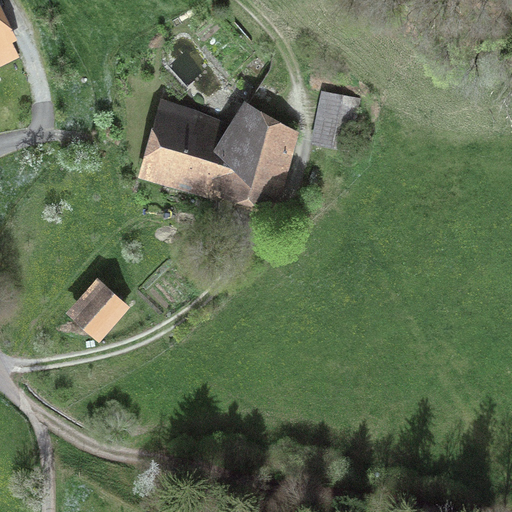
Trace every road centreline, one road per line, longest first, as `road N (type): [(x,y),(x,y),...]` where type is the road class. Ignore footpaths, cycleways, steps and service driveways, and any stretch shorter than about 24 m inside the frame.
road 1 (track): [(0,365),(91,355),(153,333),(218,288),(281,217),(307,132),(299,77),(240,0)]
road 2 (track): [(35,411),(113,453),(431,511)]
